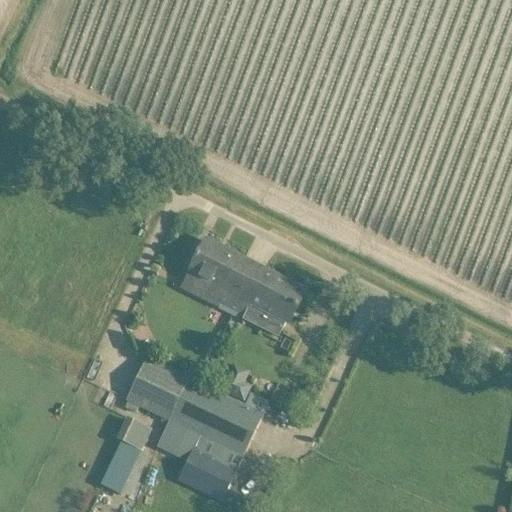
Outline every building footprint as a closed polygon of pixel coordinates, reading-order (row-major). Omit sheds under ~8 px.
[(197,259),(190,273),(226,292),(217,308),(232,316),(255,266),(206,241),(197,259)] [(255,266),(232,316),(237,319),(241,321),(244,315),(246,316),(252,305),(285,322),(290,325),(297,311),(306,293),(255,266)] [(128,404),(125,409),(137,414),(139,409),(169,423),(189,381),(190,379),(148,358),(126,403),(128,404)] [(225,374),(217,390),(245,403),(252,387),(246,383),(228,375),(225,374)] [(169,423),(159,445),(169,450),(191,460),(189,464),(180,483),(223,504),(229,491),(237,473),(244,458),(264,417),(244,407),(189,381),(169,423)] [(127,419),(117,441),(142,453),(152,431),(127,419)] [(116,455),(115,457),(101,486),(121,496),(136,464),(116,455)]
